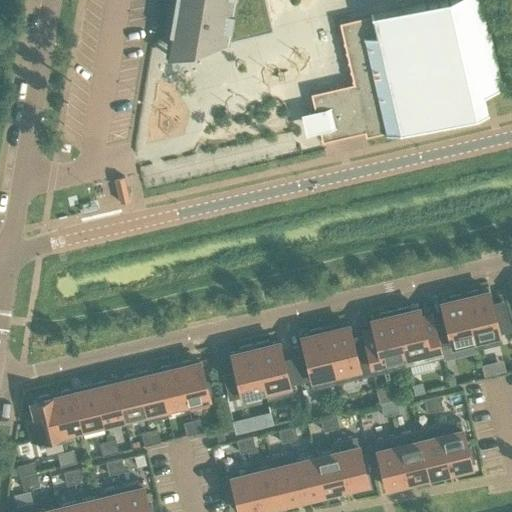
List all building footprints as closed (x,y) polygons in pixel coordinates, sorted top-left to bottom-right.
[(175,0),(168,46),(193,39),(195,48),(272,29),(265,0),(175,0)] [(482,0),(429,0),(338,21),(352,82),(310,92),(314,111),(308,112),(312,128),(318,127),(321,140),(363,131),(365,135),(486,107),(482,90),(502,86),(482,0)] [(113,191),(125,186),(116,164),(104,168),(113,191)] [(478,288),(463,292),(474,337),(473,338),(476,347),(500,341),(498,331),(510,329),(504,305),(492,308),(488,289),(479,291),(478,288)] [(474,337),(463,292),(448,295),(449,298),(440,300),(445,320),(434,322),(439,346),(440,346),(473,338),(474,337)] [(439,346),(434,322),(422,325),(418,306),(409,308),(409,305),(393,309),(407,364),(442,355),(440,346),(439,346)] [(407,364),(393,309),(378,312),(379,315),(370,317),(375,337),(364,339),(372,372),(407,364)] [(372,372),(364,339),(352,342),(348,323),(339,325),(339,322),(323,326),(337,381),(355,376),(372,372)] [(337,381),(323,326),(308,330),(309,332),(300,334),(305,354),(294,356),(299,380),(310,377),(313,386),(337,381)] [(299,380),(294,356),(283,359),(278,340),(269,342),(269,339),(253,343),(264,388),(267,398),(290,392),(288,382),(299,380)] [(264,388),(253,343),(238,347),(239,349),(230,351),(235,371),(223,373),(229,397),(264,388)] [(178,364),(177,364),(186,401),(211,394),(208,380),(205,381),(199,359),(190,361),(190,359),(177,362),(178,364)] [(488,363),(481,365),(483,375),(490,374),(488,363)] [(186,401),(177,364),(169,366),(169,364),(156,367),(157,369),(156,369),(165,406),(169,405),(186,401)] [(165,406),(156,369),(148,371),(148,369),(135,372),(144,411),(165,406)] [(144,411),(135,372),(122,375),(122,378),(114,379),(123,416),(124,416),(144,411)] [(123,416),(114,379),(106,381),(106,379),(93,382),(102,421),(101,421),(102,426),(125,420),(124,416),(123,416)] [(422,380),(412,382),(414,393),(424,390),(422,380)] [(102,421),(93,382),(80,385),(81,388),(72,390),(81,426),(101,421),(102,421)] [(81,426),(72,390),(71,388),(59,391),(60,393),(51,395),(60,431),(61,431),(81,426)] [(60,431),(51,395),(50,393),(38,396),(38,398),(30,400),(35,421),(30,422),(34,438),(39,436),(41,446),(63,440),(61,431),(60,431)] [(442,407),(439,394),(431,396),(434,409),(442,407)] [(434,409),(431,396),(423,398),(426,411),(434,409)] [(395,398),(388,400),(391,413),(399,411),(395,398)] [(391,413),(388,400),(380,402),(383,415),(391,413)] [(335,413),(327,415),(331,428),(338,426),(335,413)] [(331,428),(327,415),(320,417),(323,430),(331,428)] [(199,417),(191,419),(194,432),(202,430),(199,417)] [(459,418),(437,423),(449,469),(457,467),(457,469),(470,466),(469,464),(470,464),(470,461),(473,460),(470,446),(466,447),(459,418)] [(194,432),(191,419),(183,421),(186,434),(194,432)] [(449,469),(437,423),(417,428),(428,476),(441,473),(440,471),(449,469)] [(294,425),(286,427),(289,439),(297,438),(294,425)] [(289,439),(286,427),(278,429),(281,441),(289,439)] [(156,428),(149,429),(152,442),(160,440),(156,428)] [(428,476),(417,428),(396,434),(407,479),(415,477),(415,479),(428,476)] [(152,442),(149,429),(141,431),(144,444),(152,442)] [(407,479),(396,434),(374,439),(385,484),(386,484),(387,486),(399,483),(398,481),(407,479)] [(252,435),(244,437),(247,450),(255,448),(252,435)] [(355,435),(334,440),(336,449),(344,485),(353,483),(353,486),(365,483),(365,481),(366,480),(358,444),(355,435)] [(247,450),(244,437),(236,439),(239,452),(247,450)] [(115,438),(107,440),(110,452),(118,450),(115,438)] [(110,452),(107,440),(99,442),(102,454),(110,452)] [(73,448),(65,450),(68,463),(76,461),(73,448)] [(344,485),(336,449),(315,454),(324,493),(337,489),(336,487),(344,485)] [(302,496),(294,459),(295,459),(292,450),(270,455),(272,465),(273,465),(282,503),(295,500),(294,498),(302,496)] [(324,493),(315,454),(295,459),(294,459),(302,496),(311,494),(311,496),(324,493)] [(124,470),(121,457),(113,459),(116,471),(124,470)] [(35,471),(32,458),(16,462),(19,474),(35,471)] [(116,471),(113,459),(105,461),(108,473),(116,471)] [(260,506),(252,470),(253,469),(250,460),(228,465),(235,495),(231,495),(235,509),(238,509),(239,511),(240,511),(244,511),(253,510),(252,508),(260,506)] [(282,503),(273,465),(272,465),(253,469),(252,470),(260,506),(269,504),(269,506),(282,503)] [(79,467),(71,469),(74,482),(82,480),(79,467)] [(74,482),(71,469),(63,471),(66,484),(74,482)] [(35,471),(28,473),(31,486),(39,484),(35,471)] [(31,486),(28,473),(20,475),(23,488),(31,486)] [(141,479),(119,485),(126,511),(152,511),(151,503),(147,504),(141,479)] [(126,511),(120,489),(119,485),(98,490),(99,495),(100,494),(103,511),(126,511)] [(103,511),(100,494),(99,495),(79,500),(81,511),(103,511)] [(37,511),(37,510),(35,500),(13,505),(14,511),(37,511)] [(81,511),(79,500),(58,505),(59,511),(81,511)]
